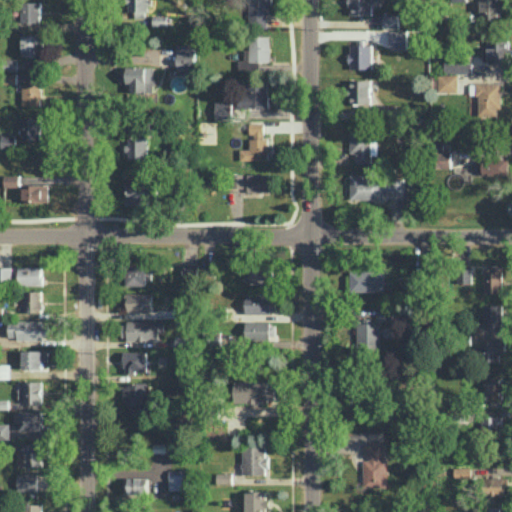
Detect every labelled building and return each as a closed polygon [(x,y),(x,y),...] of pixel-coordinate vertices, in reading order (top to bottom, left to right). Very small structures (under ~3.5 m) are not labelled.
[(147,0),(127,0),(127,14),(147,15),(147,0)] [(269,0),(248,0),(249,26),(270,26),(269,0)] [(349,0),(350,15),(372,14),(372,6),(381,5),(380,0),(349,0)] [(503,0),(480,0),(480,17),(502,18),(503,0)] [(41,1),(20,1),(21,22),(42,21),(41,1)] [(399,13),(383,13),(384,28),(399,28),(399,13)] [(171,14),(153,15),(154,26),(172,26),(171,14)] [(407,49),(407,30),(390,30),(390,49),(407,49)] [(23,34),(22,55),(42,56),(42,34),(23,34)] [(270,61),(270,36),(250,35),(250,49),(245,49),(244,60),(239,60),(239,72),(259,72),(259,61),(270,61)] [(489,63),(509,62),(509,40),(488,41),(489,63)] [(373,44),(350,44),(350,68),(372,69),(373,44)] [(177,69),(196,69),(195,56),(177,57),(177,69)] [(445,73),(470,73),(470,61),(444,62),(445,73)] [(155,67),(127,66),(127,68),(125,68),(125,82),(132,82),(131,91),(154,92),(155,67)] [(42,104),(41,73),(21,73),(22,105),(42,104)] [(459,74),(439,74),(439,91),(459,91),(459,74)] [(371,103),(372,79),(352,79),(351,103),(371,103)] [(501,115),(501,82),(471,83),(471,89),(478,88),(479,115),(501,115)] [(241,108),(269,107),(268,83),(240,85),(241,108)] [(215,120),(232,120),(233,101),(216,100),(215,120)] [(41,139),(42,118),(21,117),(21,139),(41,139)] [(240,149),(240,159),(269,160),(269,138),(264,138),(264,121),(250,121),(250,136),(250,149),(240,149)] [(350,152),(357,153),(356,162),(371,162),(372,154),(378,154),(378,136),(370,136),(370,124),(350,124),(350,152)] [(15,134),(1,133),(1,149),(15,149),(15,134)] [(127,159),(148,159),(148,136),(127,136),(127,159)] [(452,155),(440,153),(438,166),(450,168),(452,155)] [(509,158),(483,158),(483,174),(509,175),(509,158)] [(270,192),(269,173),(243,174),(243,173),(233,173),(233,188),(248,187),(248,192),(270,192)] [(4,187),(20,186),(20,174),(4,174),(4,187)] [(351,199),(384,199),(383,194),(404,194),(404,175),(350,176),(351,199)] [(127,203),(157,203),(157,182),(127,182),(127,203)] [(24,202),(49,201),(49,185),(23,185),(24,202)] [(182,277),(198,277),(198,263),(182,263),(182,277)] [(484,292),(502,292),(502,264),(484,265),(484,292)] [(12,266),(0,266),(0,283),(12,283),(12,266)] [(19,285),(43,284),(43,266),(19,266),(19,285)] [(150,285),(151,266),(128,266),(127,284),(150,285)] [(270,283),(270,266),(245,266),(245,283),(270,283)] [(458,282),(472,282),(472,267),(457,268),(458,282)] [(385,290),(384,270),(350,270),(350,291),(385,290)] [(25,312),(43,311),(42,290),(24,290),(25,312)] [(153,311),(153,292),(128,292),(128,311),(153,311)] [(245,304),(255,304),(256,312),(276,311),(276,294),(245,295),(245,304)] [(185,300),(177,300),(178,316),(185,316),(185,300)] [(484,325),(502,325),(502,304),(484,304),(484,325)] [(377,320),(396,321),(396,306),(377,305),(377,320)] [(127,320),(128,340),(159,340),(159,332),(165,332),(165,319),(127,320)] [(9,321),(9,338),(49,338),(49,321),(9,321)] [(277,339),(276,321),(245,322),(246,340),(277,339)] [(380,322),(358,322),(358,349),(380,349),(380,322)] [(175,347),(190,347),(191,336),(175,336),(175,347)] [(506,354),(506,341),(481,340),(481,360),(499,361),(500,354),(506,354)] [(46,368),(46,350),(23,350),(23,368),(46,368)] [(147,371),(147,351),(125,351),(124,371),(147,371)] [(503,398),(502,376),(483,376),(484,398),(503,398)] [(42,403),(43,381),(24,380),(24,402),(42,403)] [(130,413),(143,412),(143,407),(151,406),(151,381),(122,382),(123,405),(130,405),(130,413)] [(233,381),(233,401),(275,400),(275,381),(233,381)] [(42,429),(42,410),(21,410),(21,429),(42,429)] [(502,415),(483,415),(482,432),(502,433),(502,415)] [(10,423),(0,422),(0,437),(9,437),(10,423)] [(364,487),(386,486),(385,441),(366,442),(367,459),(363,459),(364,487)] [(16,466),(42,465),(41,442),(15,443),(16,466)] [(267,473),(267,445),(242,446),(243,473),(267,473)] [(471,477),(471,466),(454,466),(454,477),(471,477)] [(169,488),(185,489),(186,469),(169,469),(169,488)] [(18,491),(38,490),(38,472),(17,473),(18,491)] [(232,483),(232,472),(218,472),(218,483),(232,483)] [(124,493),(149,492),(149,476),(124,477),(124,493)] [(508,485),(508,476),(486,476),(487,495),(504,495),(504,485),(508,485)] [(246,511),(267,511),(267,491),(247,490),(246,511)] [(23,503),(22,511),(42,511),(42,503),(23,503)]
